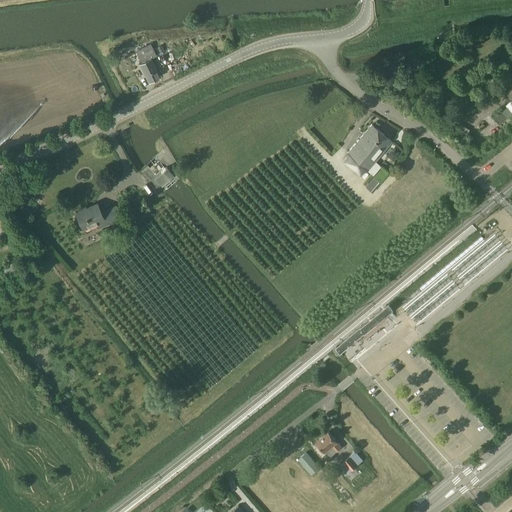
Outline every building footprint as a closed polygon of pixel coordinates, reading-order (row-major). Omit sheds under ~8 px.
[(138,46),(134,48),(141,62),(139,63),(148,82),(160,76),(151,58),(156,55),(150,43),(140,48),(138,46)] [(511,110),(508,106),(502,111),(507,117),(511,113),(511,110)] [(502,111),(494,117),(499,124),(507,117),(502,111)] [(465,139),(470,129),(458,123),(452,133),(465,139)] [(343,161),(360,175),(365,168),(373,174),(380,166),(375,161),(391,141),(371,124),(347,153),(348,154),(343,161)] [(174,175),(167,167),(155,178),(162,186),(174,175)] [(382,167),(365,187),(372,193),(389,173),(382,167)] [(83,229),(98,222),(101,228),(123,219),(117,206),(102,213),(98,203),(87,208),(86,206),(78,210),(79,212),(76,213),(83,229)] [(132,210),(129,203),(124,206),(127,213),(132,210)] [(23,250),(29,261),(38,256),(32,246),(23,250)] [(27,273),(19,259),(1,269),(10,283),(27,273)] [(317,442),(331,456),(343,446),(328,431),(317,442)] [(338,466),(346,475),(364,459),(356,450),(338,466)] [(298,459),(311,474),(320,466),(307,452),(298,459)]
